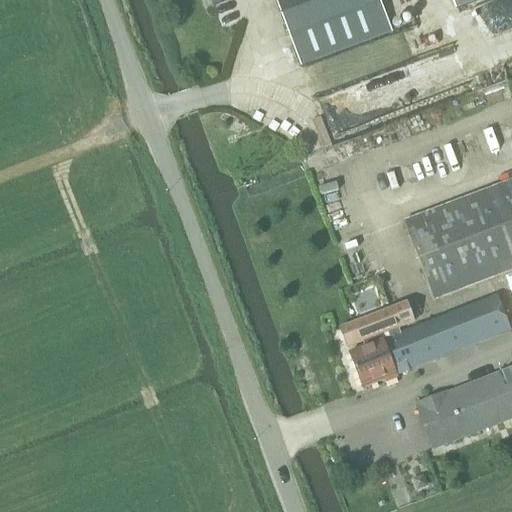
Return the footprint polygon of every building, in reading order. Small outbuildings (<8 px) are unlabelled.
[(277,0),(301,65),(391,31),(379,0),(277,0)] [(452,0),(457,10),(484,0),(452,0)] [(435,301),(511,271),(511,182),(405,223),(435,301)] [(397,376),(511,332),(497,297),(391,337),(389,332),(415,322),(407,304),(340,330),(347,348),(363,342),(365,348),(350,354),(363,389),(385,381),(386,383),(397,379),(396,377),(397,376)] [(511,369),(417,407),(433,450),(511,419),(511,369)]
